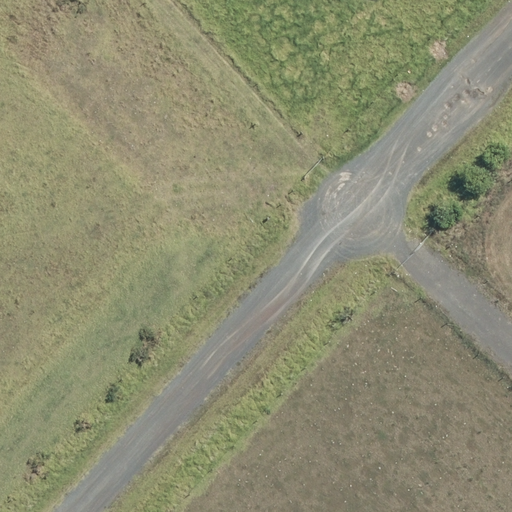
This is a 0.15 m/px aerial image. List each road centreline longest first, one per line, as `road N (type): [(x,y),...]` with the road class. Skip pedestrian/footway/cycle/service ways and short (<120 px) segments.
road 1 (unclassified): [(83,511),(511,39)]
road 2 (track): [(511,352),(356,210),(166,0)]
